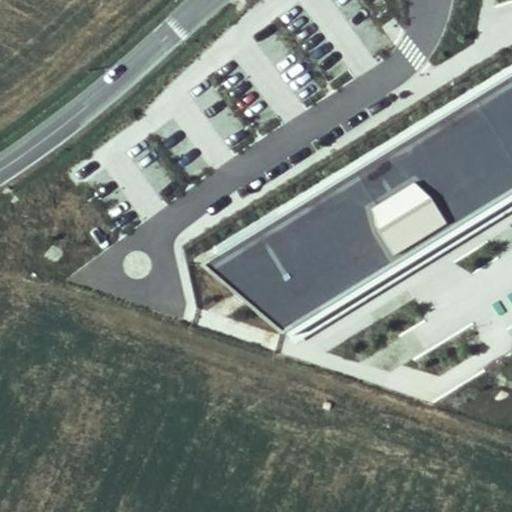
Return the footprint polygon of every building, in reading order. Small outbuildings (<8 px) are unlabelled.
[(332,0),(340,24),(365,16),(359,0),(332,0)] [(370,13),(344,31),(366,61),(392,43),(370,13)] [(324,38),(307,47),(315,61),(332,53),(324,38)] [(416,180),(356,204),(376,254),(436,230),(416,180)] [(109,210),(123,198),(111,184),(97,195),(109,210)]
